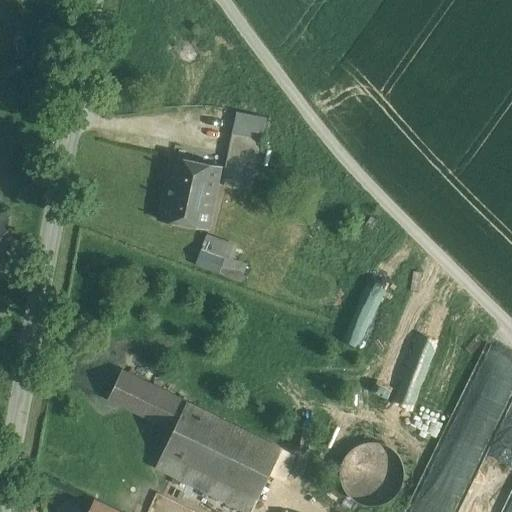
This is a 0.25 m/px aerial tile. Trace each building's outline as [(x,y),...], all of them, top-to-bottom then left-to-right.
[(236,110),(232,131),(262,137),(267,116),(236,110)] [(262,137),(232,131),(225,168),(228,169),(243,172),(245,161),(257,163),(262,137)] [(222,166),(172,155),(158,218),(171,220),(171,223),(172,224),(173,221),(209,227),(222,166)] [(243,172),(228,169),(224,185),(252,191),(257,163),(245,161),(243,172)] [(207,234),(203,246),(226,254),(234,257),(238,244),(207,234)] [(226,254),(203,246),(196,264),(219,272),(226,254)] [(397,259),(383,253),(345,340),(359,346),(397,259)] [(234,257),(226,254),(219,272),(240,279),(247,262),(234,257)] [(397,276),(366,342),(383,349),(413,284),(397,276)] [(406,420),(437,343),(419,336),(389,413),(406,420)] [(186,402),(121,370),(108,399),(173,430),(186,402)] [(282,448),(186,402),(173,430),(162,452),(258,499),(269,474),(282,448)] [(295,455),(282,448),(269,474),(282,481),(295,455)] [(251,511),(258,499),(162,452),(155,467),(246,511),(251,511)] [(203,511),(204,511),(153,493),(146,511),(203,511)] [(122,511),(95,498),(88,511),(122,511)]
